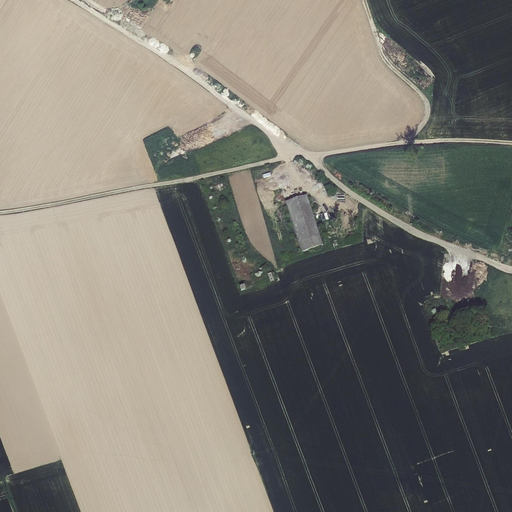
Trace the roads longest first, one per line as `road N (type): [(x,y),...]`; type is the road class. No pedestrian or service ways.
road 1 (track): [(0,212),(303,153),(511,143)]
road 2 (track): [(511,268),(373,207),(76,0)]
